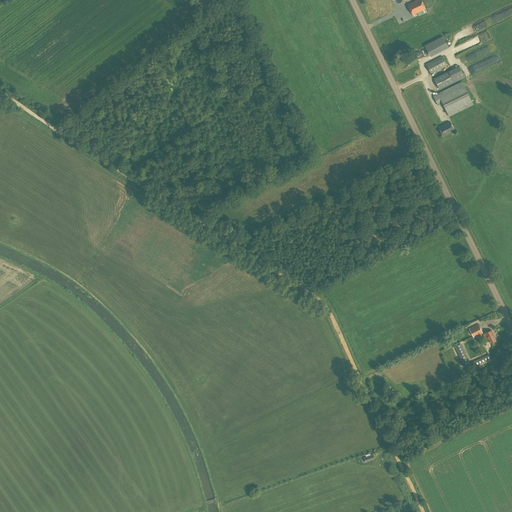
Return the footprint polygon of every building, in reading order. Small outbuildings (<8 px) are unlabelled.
[(413,15),(426,9),(421,0),(416,0),(407,4),(413,15)] [(425,43),(431,54),(449,46),(443,34),(425,43)] [(474,40),(462,44),(464,50),(476,45),(474,40)] [(421,51),(415,53),(418,59),(423,57),(421,51)] [(471,56),(475,60),(481,55),(477,51),(471,56)] [(431,73),(447,65),(442,56),(426,65),(431,73)] [(439,89),(465,77),(459,66),(434,78),(439,89)] [(473,104),(462,82),(433,96),(438,105),(442,103),(449,116),(473,104)] [(450,122),(439,127),(443,136),(454,131),(450,122)] [(474,338),(483,333),(478,324),(469,329),(474,338)] [(496,341),(491,331),(483,334),(485,338),(486,340),(489,339),(491,343),(496,341)] [(463,366),(469,363),(460,344),(455,346),(463,366)] [(488,355),(472,362),(473,366),(490,358),(488,355)] [(365,463),(375,459),(373,454),(363,458),(365,463)]
